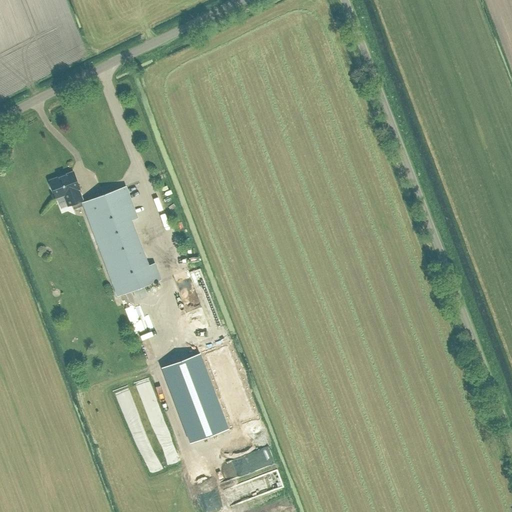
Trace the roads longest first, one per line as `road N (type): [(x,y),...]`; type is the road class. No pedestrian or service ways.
road 1 (unclassified): [(511,438),(344,0)]
road 2 (unclassified): [(0,118),(242,0)]
